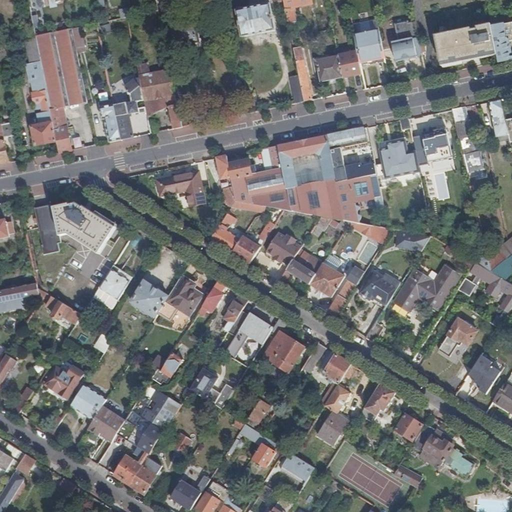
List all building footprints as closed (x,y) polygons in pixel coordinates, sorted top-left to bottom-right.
[(283,0),(288,24),(295,23),(293,9),(312,5),(311,0),(283,0)] [(275,31),(270,5),(236,12),(242,38),(275,31)] [(202,43),(197,20),(171,25),(175,48),(202,43)] [(363,34),(379,30),(376,20),(361,24),(363,34)] [(499,24),(491,25),(497,53),(498,63),(511,61),(507,44),(511,42),(511,24),(500,27),(499,24)] [(497,53),(491,25),(477,28),(478,31),(472,32),(471,29),(436,37),(441,64),(451,62),(451,60),(457,59),(457,61),(481,57),(480,54),(486,53),(487,55),(497,53)] [(85,53),(80,28),(36,37),(36,40),(41,62),(58,143),(60,154),(72,152),(64,112),(68,111),(67,108),(88,104),(78,54),(85,53)] [(385,59),(379,32),(355,38),(358,53),(360,64),(385,59)] [(41,62),(36,40),(26,42),(30,64),(41,62)] [(417,57),(414,41),(413,40),(392,44),(396,63),(417,58),(417,57)] [(422,56),(419,40),(414,41),(417,57),(422,56)] [(25,57),(23,48),(15,49),(17,59),(25,57)] [(300,48),(293,49),(299,76),(302,89),(309,88),(304,61),(300,48)] [(358,53),(338,57),(343,79),(362,75),(360,64),(358,53)] [(343,79),(338,57),(316,62),(321,83),(343,79)] [(30,64),(26,65),(30,84),(32,84),(34,94),(32,95),(35,109),(38,111),(42,110),(43,114),(40,115),(38,118),(40,126),(34,127),(33,130),(37,148),(58,143),(41,62),(30,64)] [(174,130),(183,129),(171,71),(152,75),(152,72),(149,73),(149,76),(140,77),(141,80),(143,92),(144,98),(145,102),(167,98),(170,109),(174,130)] [(291,78),(296,105),(305,103),(302,89),(299,76),(291,78)] [(143,92),(141,80),(136,81),(127,88),(130,92),(129,92),(130,96),(131,96),(133,104),(127,105),(127,104),(114,107),(121,141),(134,139),(130,116),(140,114),(140,115),(147,114),(145,102),(144,98),(137,100),(136,93),(143,92)] [(302,89),(305,103),(312,102),(309,88),(302,89)] [(145,102),(147,114),(149,122),(156,115),(167,113),(170,109),(167,98),(145,102)] [(506,121),(501,101),(490,103),(497,138),(508,136),(506,121)] [(114,107),(114,103),(110,104),(111,107),(101,109),(103,121),(105,120),(110,144),(121,141),(114,107)] [(465,122),(462,109),(453,111),(468,174),(485,169),(481,153),(475,154),(467,122),(465,122)] [(409,120),(401,121),(403,130),(411,129),(409,120)] [(0,126),(0,166),(10,165),(4,139),(16,137),(14,126),(10,124),(0,126)] [(374,163),(366,129),(328,136),(335,170),(374,163)] [(345,222),(336,181),(337,181),(335,170),(328,136),(303,142),(278,147),(283,170),(262,174),(256,175),(252,176),(232,180),(234,189),(236,202),(266,208),(285,211),(322,218),(334,220),(343,222),(345,222)] [(75,148),(82,146),(80,137),(73,139),(75,148)] [(389,150),(382,151),(387,177),(419,172),(415,154),(408,154),(405,142),(389,145),(389,150)] [(453,162),(449,143),(426,147),(430,167),(453,162)] [(283,170),(278,147),(269,149),(271,159),(260,161),(262,174),(283,170)] [(229,166),(227,158),(218,159),(222,181),(231,179),(229,166)] [(250,161),(229,166),(231,179),(232,180),(252,176),(251,170),(250,161)] [(199,174),(158,182),(161,197),(187,192),(191,208),(206,205),(199,174)] [(224,191),(227,207),(232,209),(236,202),(234,189),(224,191)] [(264,214),(266,208),(236,202),(232,209),(231,211),(234,213),(237,209),(261,214),(261,213),(264,214)] [(75,207),(51,213),(59,248),(62,247),(61,240),(68,236),(92,251),(109,224),(80,206),(75,207)] [(61,256),(59,248),(51,213),(50,210),(34,214),(41,250),(43,249),(45,260),(61,256)] [(228,216),(212,241),(228,251),(250,266),(261,249),(243,238),(243,239),(238,236),(236,238),(227,232),(233,224),(234,225),(236,221),(228,216)] [(325,233),(334,220),(322,218),(316,227),(325,233)] [(0,239),(10,238),(9,234),(7,224),(6,220),(0,221),(0,239)] [(351,224),(345,222),(343,222),(338,229),(345,233),(349,227),(351,224)] [(116,229),(109,224),(92,251),(99,255),(116,229)] [(380,243),(386,230),(351,224),(349,227),(377,243),(380,243)] [(432,231),(399,225),(398,232),(399,232),(431,238),(434,239),(432,231)] [(265,242),(273,230),(268,226),(260,239),(265,242)] [(431,238),(399,232),(397,248),(422,253),(431,238)] [(301,251),(302,250),(295,245),(297,243),(288,237),(286,240),(279,235),(267,254),(274,258),(283,264),(290,269),(294,262),(301,251)] [(486,251),(484,242),(476,244),(478,253),(486,251)] [(449,248),(461,255),(464,247),(450,244),(449,248)] [(507,260),(511,255),(511,247),(510,245),(509,244),(500,249),(507,260)] [(475,263),(461,255),(449,248),(448,247),(445,252),(472,269),(475,263)] [(507,260),(500,249),(488,258),(491,273),(506,261),(507,260)] [(298,264),(305,253),(301,251),(294,262),(298,264)] [(324,266),(324,265),(305,253),(298,264),(294,262),(290,269),(288,272),(311,286),(324,266)] [(283,264),(274,258),(272,261),(282,267),(283,264)] [(491,273),(488,258),(479,260),(475,263),(491,273)] [(511,267),(509,265),(506,261),(491,273),(505,281),(511,272),(511,268),(511,267)] [(511,285),(505,281),(491,273),(475,263),(472,269),(470,272),(492,285),(487,292),(497,298),(501,291),(511,296),(511,285)] [(333,271),(324,265),(324,266),(311,286),(332,300),(345,278),(337,273),(338,270),(335,268),(333,271)] [(133,278),(115,266),(112,270),(130,282),(133,278)] [(438,311),(459,277),(446,268),(436,285),(417,272),(396,304),(409,313),(418,299),(438,311)] [(130,282),(112,270),(100,289),(119,301),(131,282),(130,282)] [(335,320),(363,277),(354,272),(348,281),(349,282),(328,316),(335,320)] [(279,285),(284,288),(290,279),(287,273),(279,285)] [(387,308),(401,286),(391,280),(390,283),(384,279),(375,273),(360,295),(370,301),(372,298),(387,308)] [(196,285),(183,276),(169,297),(159,314),(171,321),(178,310),(190,317),(204,296),(194,289),(196,285)] [(466,279),(460,291),(471,297),(478,285),(466,279)] [(34,286),(0,292),(0,302),(23,298),(39,295),(38,289),(36,280),(33,281),(34,286)] [(224,284),(220,281),(199,314),(203,317),(208,309),(213,312),(218,305),(219,305),(225,295),(223,294),(228,286),(224,284)] [(159,314),(169,297),(145,282),(132,303),(156,318),(159,314)] [(47,294),(38,289),(39,295),(44,299),(47,294)] [(119,301),(100,289),(95,298),(113,310),(119,301)] [(246,298),(241,295),(236,302),(235,302),(229,311),(230,311),(225,319),(229,322),(225,330),(229,333),(242,312),(250,300),(246,298)] [(0,302),(0,311),(25,307),(23,298),(0,302)] [(83,316),(53,298),(48,308),(56,312),(53,317),(60,321),(63,317),(77,325),(83,316)] [(242,312),(229,333),(236,338),(237,336),(249,316),(242,312)] [(249,316),(237,336),(244,341),(247,335),(250,337),(264,345),(273,331),(273,330),(250,316),(249,316)] [(287,324),(280,319),(273,330),(273,331),(280,335),(282,333),(287,324)] [(469,347),(478,333),(473,329),(474,327),(466,322),(464,324),(459,320),(449,337),(457,342),(458,340),(469,347)] [(376,324),(366,340),(374,345),(384,329),(376,324)] [(298,343),(282,333),(280,335),(265,358),(277,366),(271,375),(273,376),(272,378),(274,380),(298,343)] [(237,336),(236,338),(232,345),(241,351),(250,337),(247,335),(244,341),(237,336)] [(113,341),(104,336),(97,347),(106,353),(113,341)] [(306,348),(298,343),(274,380),(278,382),(285,371),(290,374),(306,348)] [(327,349),(320,344),(308,362),(315,367),(327,349)] [(241,351),(232,345),(226,354),(235,361),(241,351)] [(183,360),(174,354),(168,363),(162,372),(159,370),(151,382),(154,384),(156,381),(165,387),(167,384),(168,384),(183,360)] [(0,366),(0,388),(1,387),(0,386),(0,384),(10,369),(12,370),(17,361),(8,355),(4,360),(0,366)] [(352,365),(337,355),(326,373),(341,383),(342,381),(348,372),(352,365)] [(418,355),(410,367),(417,372),(424,360),(418,355)] [(475,386),(489,396),(506,370),(483,355),(457,394),(465,400),(475,386)] [(159,358),(153,367),(159,370),(162,372),(168,363),(159,358)] [(357,368),(352,365),(348,372),(352,375),(357,368)] [(69,375),(57,368),(47,385),(69,399),(85,374),(74,367),(69,375)] [(191,383),(188,389),(191,391),(192,391),(205,370),(195,385),(191,383)] [(219,379),(205,370),(192,391),(222,410),(235,391),(227,385),(221,395),(213,389),(219,379)] [(397,394),(381,384),(369,402),(385,412),(397,394)] [(108,400),(85,385),(72,407),(94,421),(103,408),(108,400)] [(511,389),(506,385),(495,402),(511,413),(511,389)] [(157,392),(152,388),(149,386),(146,390),(155,396),(157,392)] [(351,394),(339,386),(326,407),(334,412),(318,437),(334,447),(350,422),(338,415),(351,394)] [(22,395),(13,410),(20,415),(35,392),(29,388),(23,396),(22,395)] [(181,407),(157,392),(155,396),(146,390),(132,412),(165,432),(167,429),(181,407)] [(270,407),(261,401),(249,419),(258,425),(270,407)] [(103,408),(94,421),(89,430),(100,437),(102,433),(114,441),(114,440),(126,422),(103,408)] [(132,412),(126,422),(114,440),(142,459),(139,464),(127,456),(115,475),(131,486),(143,467),(156,446),(165,432),(132,412)] [(423,426),(406,415),(395,433),(400,436),(401,434),(413,442),(423,426)] [(53,436),(63,420),(56,416),(46,432),(53,436)] [(246,425),(234,418),(231,423),(242,430),(246,425)] [(246,425),(242,430),(241,433),(261,446),(262,445),(266,438),(262,435),(246,425)] [(449,440),(426,425),(412,448),(422,454),(420,458),(439,470),(443,463),(461,474),(469,461),(465,458),(466,456),(454,448),(454,447),(447,443),(449,440)] [(171,432),(167,429),(165,432),(156,446),(161,450),(165,443),(164,443),(171,432)] [(357,432),(352,429),(345,441),(350,444),(357,432)] [(111,444),(114,441),(102,433),(100,437),(111,444)] [(192,441),(181,434),(172,447),(184,455),(192,441)] [(0,478),(18,449),(0,438),(0,478)] [(262,445),(261,446),(253,460),(267,469),(272,460),(275,462),(279,455),(262,445)] [(294,456),(291,454),(281,470),(305,485),(315,469),(294,456)] [(36,461),(27,455),(18,469),(27,475),(36,461)] [(476,465),(469,461),(461,474),(467,478),(476,465)] [(400,466),(395,473),(394,474),(419,488),(423,480),(400,466)] [(131,486),(145,495),(158,475),(143,467),(131,486)] [(5,511),(25,480),(15,474),(10,483),(0,498),(0,511),(5,511)] [(204,490),(209,482),(205,480),(200,488),(204,490)] [(77,487),(67,481),(63,489),(68,492),(61,503),(65,505),(77,487)] [(198,492),(182,481),(171,498),(188,509),(198,492)] [(219,511),(231,494),(214,483),(197,509),(201,511),(219,511)] [(241,489),(236,486),(231,494),(219,511),(237,511),(234,510),(235,507),(231,504),(241,489)] [(276,492),(266,486),(261,493),(271,500),(276,492)] [(162,505),(169,494),(163,490),(156,502),(162,505)]
